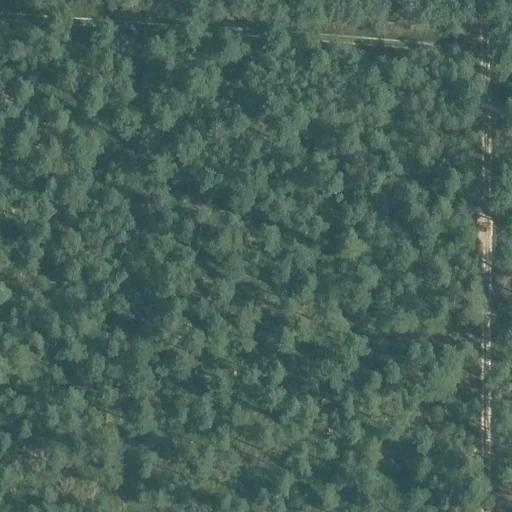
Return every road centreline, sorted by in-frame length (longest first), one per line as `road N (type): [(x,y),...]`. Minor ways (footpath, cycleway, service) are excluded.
road 1 (track): [(480,0),(486,511)]
road 2 (track): [(0,16),(482,50)]
